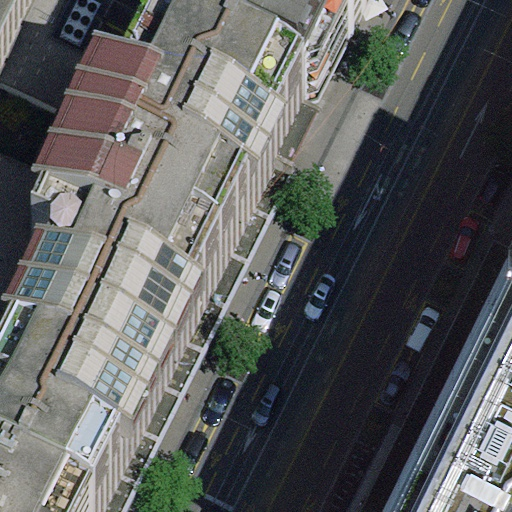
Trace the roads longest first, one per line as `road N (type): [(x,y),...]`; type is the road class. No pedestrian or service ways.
road 1 (secondary): [(471,0),(216,511)]
road 2 (secondary): [(296,511),(511,59)]
